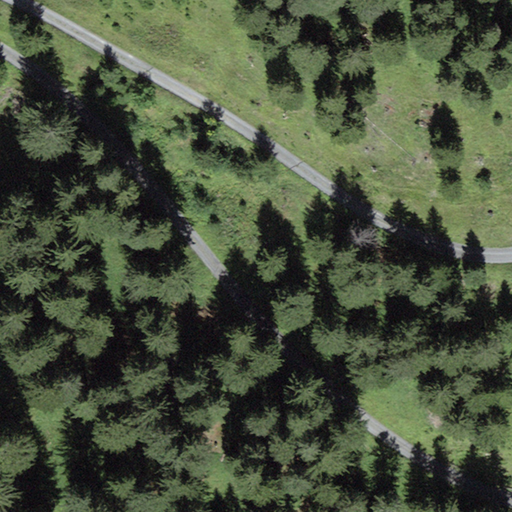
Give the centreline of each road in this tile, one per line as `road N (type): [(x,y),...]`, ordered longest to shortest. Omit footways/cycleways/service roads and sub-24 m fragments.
road 1 (track): [(511,492),(407,468),(162,225),(0,50)]
road 2 (track): [(13,0),(467,254),(511,249)]
